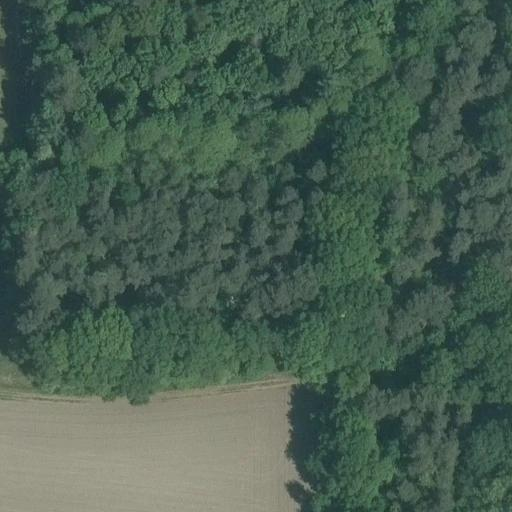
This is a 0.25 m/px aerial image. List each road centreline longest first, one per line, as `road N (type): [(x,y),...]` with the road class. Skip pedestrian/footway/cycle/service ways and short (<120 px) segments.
road 1 (track): [(330,511),(332,377),(406,0)]
road 2 (track): [(0,390),(99,397),(332,377)]
